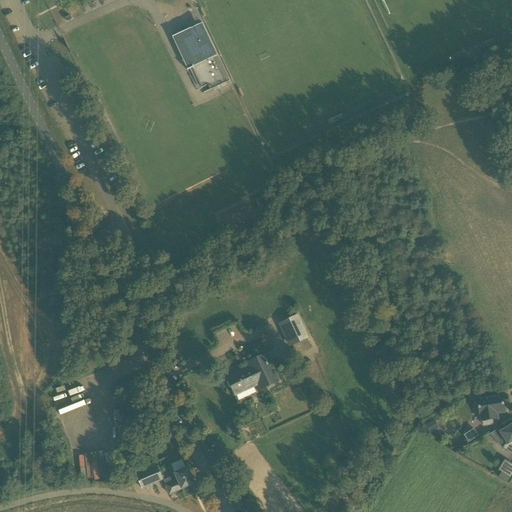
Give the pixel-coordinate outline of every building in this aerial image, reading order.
[(199,25),(175,36),(190,70),(193,69),(205,95),(225,84),(199,25)] [(256,198),(260,209),(266,207),(262,196),(256,198)] [(227,229),(252,218),(245,204),(221,216),(227,229)] [(309,338),(298,315),(278,324),(290,347),(293,346),(298,356),(312,349),(307,338),(309,338)] [(262,356),(248,363),(250,367),(227,378),(236,395),(258,385),(261,390),(275,382),(262,356)] [(492,420),(498,419),(497,413),(505,412),(504,407),(509,406),(507,395),(478,400),(478,403),(476,404),(477,413),(480,412),(480,416),(481,416),(482,421),(483,421),(484,426),(493,425),(492,420)] [(66,427),(96,414),(89,398),(59,411),(66,427)] [(430,434),(434,431),(429,423),(425,425),(430,434)] [(511,424),(499,432),(506,443),(503,448),(511,454),(511,424)] [(474,429),(464,435),(469,442),(479,436),(474,429)] [(86,453),(80,454),(86,477),(91,476),(86,453)] [(511,464),(505,460),(499,471),(511,478),(511,475),(511,464)] [(164,479),(158,466),(136,476),(141,488),(164,479)] [(175,476),(174,477),(164,481),(170,494),(195,483),(188,467),(174,473),(175,476)]
